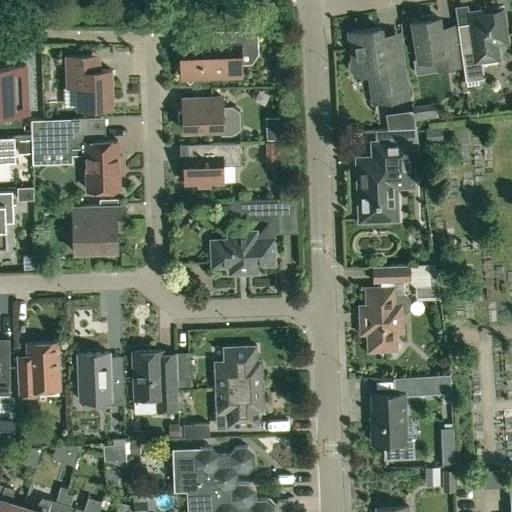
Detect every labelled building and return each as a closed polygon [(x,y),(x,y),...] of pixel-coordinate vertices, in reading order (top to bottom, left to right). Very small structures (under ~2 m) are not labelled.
[(224,7),(224,21),(246,21),(246,7),(224,7)] [(467,85),(478,83),(478,78),(484,77),(481,59),(497,57),(494,35),(505,34),(501,8),(475,11),(476,17),(469,18),(469,22),(457,24),(465,80),(466,80),(467,85)] [(420,17),(420,20),(412,21),(418,59),(436,56),(438,68),(437,69),(459,65),(455,40),(442,42),(438,17),(435,17),(434,15),(432,13),(421,15),(420,17)] [(349,31),(353,55),(351,56),(350,58),(349,59),(348,60),(348,62),(348,64),(348,65),(348,67),(349,68),(350,70),(351,71),(352,72),(354,73),(355,73),(355,74),(370,72),(374,102),(407,97),(401,55),(386,57),(384,55),(380,27),(349,31)] [(189,82),(194,77),(241,75),(240,44),(258,43),(257,30),(226,29),(227,44),(180,45),(181,64),(176,69),(189,82)] [(77,106),(112,105),(111,68),(92,69),(91,53),(65,54),(67,86),(76,85),(77,106)] [(0,113),(28,113),(26,65),(0,65),(0,113)] [(221,134),(232,134),(239,128),(239,111),(231,105),(222,106),(221,96),(182,97),(183,130),(221,129),(221,134)] [(436,102),(413,105),(415,121),(438,117),(436,102)] [(71,154),(85,154),(86,188),(92,188),(92,192),(104,192),(104,188),(119,187),(118,163),(122,163),(121,153),(117,154),(117,139),(85,140),(84,117),(31,118),(32,152),(71,151),(71,154)] [(440,127),(425,129),(428,140),(443,137),(440,127)] [(0,162),(15,162),(14,137),(0,137),(0,162)] [(209,154),(184,155),(185,182),(197,182),(197,186),(210,185),(210,181),(222,181),(222,164),(240,164),(240,141),(209,142),(209,154)] [(265,141),(266,166),(281,166),(280,141),(265,141)] [(409,141),(374,143),(374,158),(358,159),(361,218),(395,217),(394,184),(411,184),(409,141)] [(34,188),(18,188),(18,201),(34,201),(34,188)] [(0,247),(6,247),(4,221),(12,221),(11,190),(0,190),(0,247)] [(230,264),(237,271),(248,271),(255,263),(266,262),(273,255),(273,244),(267,239),(277,228),(296,227),(295,196),(245,198),(245,210),(253,218),(267,217),(268,223),(254,237),(247,230),(236,231),(229,238),(219,239),(211,247),(212,257),(220,264),(230,264)] [(119,203),(101,204),(71,205),(73,251),(116,249),(116,229),(120,229),(119,203)] [(415,286),(416,296),(439,295),(434,263),(373,265),(374,281),(409,280),(415,286)] [(401,322),(401,312),(404,312),(408,308),(408,297),(403,293),(393,294),(385,287),(374,287),(367,295),(367,306),(360,313),(361,324),(368,330),(369,341),(377,348),(387,348),(395,340),(395,329),(401,322)] [(0,393),(9,394),(8,338),(0,337),(0,393)] [(26,354),(16,355),(17,395),(37,394),(37,389),(59,388),(57,340),(26,342),(26,354)] [(215,361),(216,386),(261,384),(260,371),(256,371),(255,345),(224,346),(224,361),(215,361)] [(162,349),(131,350),(133,397),(133,410),(177,409),(175,352),(162,353),(162,349)] [(122,372),(109,372),(108,351),(77,352),(79,400),(108,398),(108,403),(123,403),(122,372)] [(177,376),(190,377),(189,351),(175,351),(175,352),(177,376)] [(449,373),(413,375),(414,393),(443,391),(444,400),(451,399),(449,373)] [(261,397),(261,384),(216,386),(217,411),(226,410),(227,425),(258,424),(257,397),(261,397)] [(403,392),(371,393),(373,420),(371,421),(372,442),(383,442),(384,456),(412,455),(412,437),(405,438),(403,392)] [(183,436),(209,436),(208,422),(182,422),(183,436)] [(218,488),(218,489),(230,488),(237,481),(237,480),(236,471),(247,470),(254,463),(254,452),(246,444),(235,445),(228,453),(218,453),(210,446),(200,446),(192,454),(193,465),(200,471),(200,483),(212,482),(218,488)] [(455,489),(455,467),(442,467),(443,489),(455,489)] [(502,468),(481,469),(480,486),(503,484),(502,468)] [(194,511),(273,511),(274,504),(266,497),(256,497),(255,487),(247,480),(237,480),(237,481),(230,488),(218,489),(218,488),(212,482),(200,483),(201,499),(194,507),(194,511)] [(36,506),(23,502),(20,511),(58,511),(67,482),(62,481),(56,501),(41,496),(36,506)] [(11,487),(0,483),(0,511),(19,511),(23,502),(10,499),(11,487)] [(71,495),(65,493),(65,492),(58,511),(82,511),(82,509),(69,504),(71,495)]
